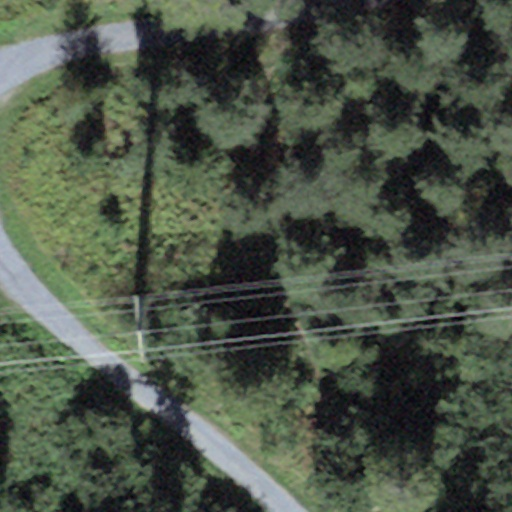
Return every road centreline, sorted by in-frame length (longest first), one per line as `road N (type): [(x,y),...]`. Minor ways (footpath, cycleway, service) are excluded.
road 1 (track): [(283,511),(0,263)]
road 2 (track): [(299,0),(149,28),(0,69)]
